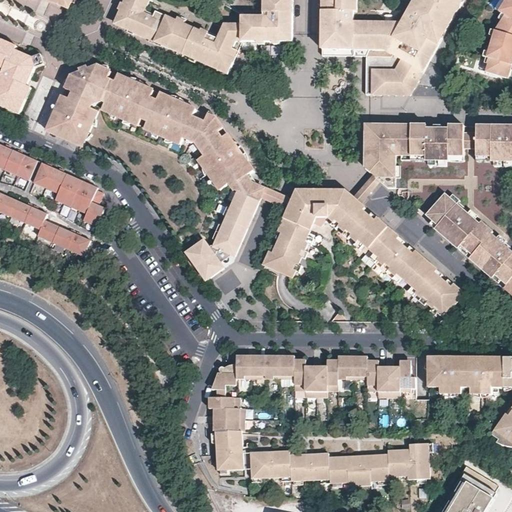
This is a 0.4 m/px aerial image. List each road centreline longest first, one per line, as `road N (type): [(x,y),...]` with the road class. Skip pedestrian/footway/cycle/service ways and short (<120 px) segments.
road 1 (residential): [(0,130),(107,176),(226,333)]
road 2 (residential): [(226,333),(511,342)]
road 3 (trunk): [(161,511),(83,356),(50,323),(0,299)]
road 4 (trunk): [(0,319),(42,342),(67,368),(81,403),(70,455),(35,483),(0,487)]
road 5 (residential): [(357,179),(511,317)]
road 6 (residential): [(415,109),(471,0)]
